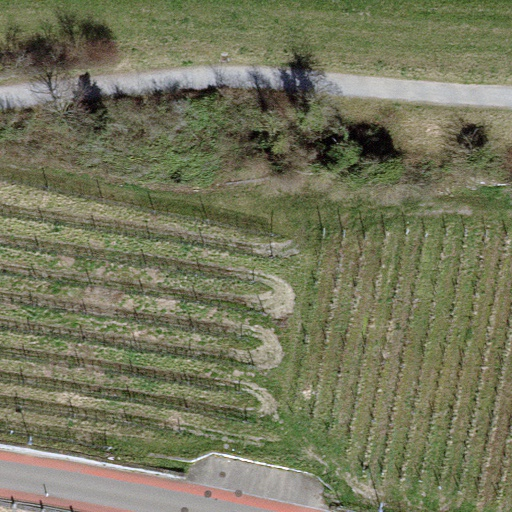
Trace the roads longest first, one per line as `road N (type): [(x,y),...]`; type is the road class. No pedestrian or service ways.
road 1 (track): [(511,92),(277,75),(0,95)]
road 2 (residential): [(0,479),(187,511)]
